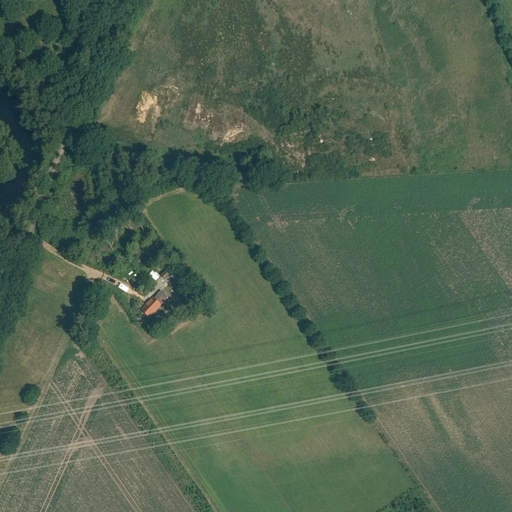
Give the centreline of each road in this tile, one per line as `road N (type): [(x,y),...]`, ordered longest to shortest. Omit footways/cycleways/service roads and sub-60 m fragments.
road 1 (track): [(0,299),(121,0)]
road 2 (track): [(0,479),(88,287),(89,270),(79,262),(25,241)]
